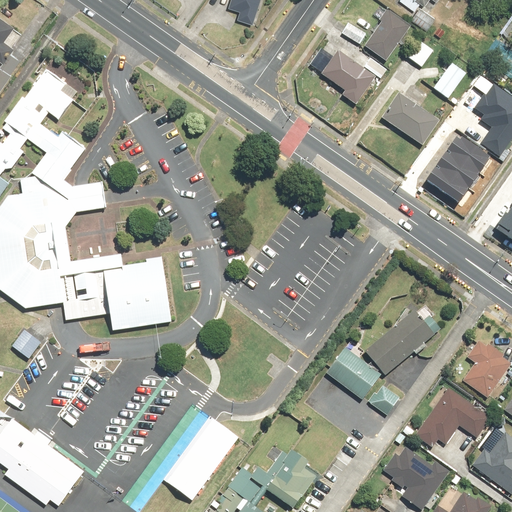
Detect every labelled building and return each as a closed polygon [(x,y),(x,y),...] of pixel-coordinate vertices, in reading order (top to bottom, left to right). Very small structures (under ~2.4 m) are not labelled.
[(262,0),(232,0),(230,7),(241,11),(239,18),(255,24),(262,0)] [(401,0),(416,10),(422,1),(426,4),(429,0),(436,0),(437,1),(437,0),(401,0)] [(383,22),(366,45),(387,60),(412,26),(389,9),(381,20),(383,22)] [(435,19),(419,9),(414,17),(430,27),(435,19)] [(16,25),(0,14),(0,58),(4,62),(1,66),(0,65),(0,93),(22,60),(12,53),(16,46),(6,40),(16,25)] [(366,33),(347,23),(341,34),(360,44),(366,33)] [(433,51),(416,39),(405,56),(422,67),(433,51)] [(511,51),(508,49),(495,68),(511,79),(511,51)] [(376,76),(339,50),(322,74),(346,91),(343,94),(357,103),(376,76)] [(465,74),(452,64),(434,89),(447,99),(465,74)] [(110,312),(113,331),(171,322),(161,259),(147,261),(147,264),(123,268),(121,254),(70,262),(64,226),(76,211),(108,205),(106,194),(104,182),(84,185),(72,187),(62,181),(83,150),(62,135),(58,140),(40,128),(48,115),(59,122),(75,99),(64,91),(70,83),(44,65),(24,93),(22,91),(0,121),(4,124),(0,129),(9,136),(4,143),(0,140),(0,139),(0,176),(27,140),(47,155),(32,174),(36,177),(20,179),(22,195),(8,196),(0,207),(0,290),(27,308),(64,302),(67,319),(110,312)] [(491,129),(482,142),(504,156),(511,143),(511,100),(490,86),(476,107),(484,112),(478,121),(491,129)] [(400,92),(383,117),(424,145),(441,121),(400,92)] [(457,136),(426,180),(459,203),(491,157),(463,138),(461,140),(457,136)] [(511,197),(492,228),(511,240),(511,197)] [(386,375),(442,329),(430,315),(424,320),(415,309),(366,350),(386,375)] [(40,342),(25,331),(13,348),(28,359),(40,342)] [(489,398),(511,363),(503,357),(505,353),(489,343),(488,345),(480,340),(468,357),(477,362),(464,381),(489,398)] [(347,347),(328,372),(387,417),(402,398),(378,381),(383,374),(347,347)] [(492,416),(449,387),(416,436),(433,448),(439,439),(447,445),(460,426),(477,438),(492,416)] [(35,436),(12,419),(0,435),(0,465),(8,471),(4,477),(46,507),(50,501),(59,507),(85,471),(48,445),(51,440),(38,431),(35,436)] [(237,438),(212,421),(167,484),(192,501),(237,438)] [(486,449),(474,465),(511,493),(511,436),(507,432),(491,453),(486,449)] [(423,510),(450,471),(436,461),(433,465),(407,447),(401,456),(397,453),(385,470),(395,477),(393,480),(404,487),(405,486),(409,488),(403,496),(423,510)] [(254,474),(244,467),(223,496),(226,498),(216,511),(235,511),(238,508),(242,511),(240,511),(264,511),(256,506),(268,489),(295,509),(319,476),(306,468),(311,462),(293,449),(289,455),(284,451),(268,472),(260,466),(254,474)] [(447,511),(439,506),(434,511),(489,511),(493,506),(478,496),(476,499),(465,491),(450,511),(447,511)]
